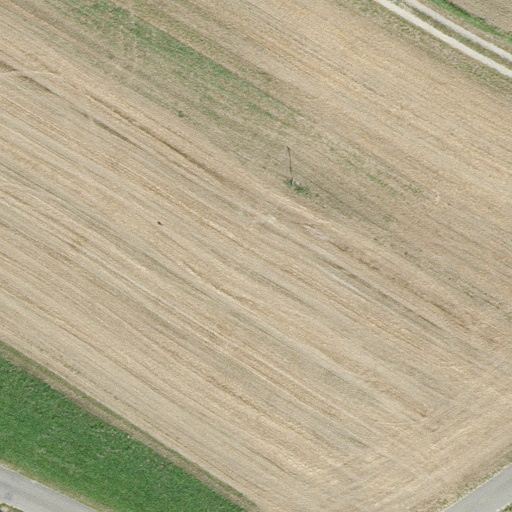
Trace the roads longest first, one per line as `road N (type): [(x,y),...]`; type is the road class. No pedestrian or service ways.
road 1 (track): [(511,477),(463,511),(68,511),(0,481)]
road 2 (track): [(388,0),(511,70)]
